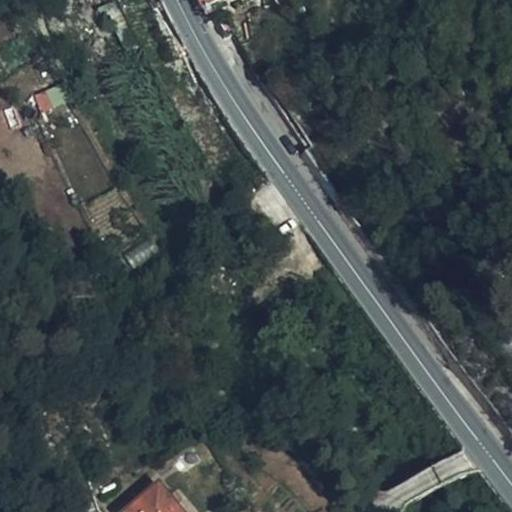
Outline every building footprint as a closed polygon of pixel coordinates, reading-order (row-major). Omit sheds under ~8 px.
[(302,56),(297,58),(302,72),(307,66),(302,56)] [(37,95),(42,110),(68,102),(63,87),(51,91),(37,95)] [(288,89),(270,100),(305,149),(323,139),(288,89)] [(324,175),(343,161),(323,140),(323,139),(305,149),(324,175)] [(186,511),(189,509),(159,476),(123,509),(125,511),(186,511)]
